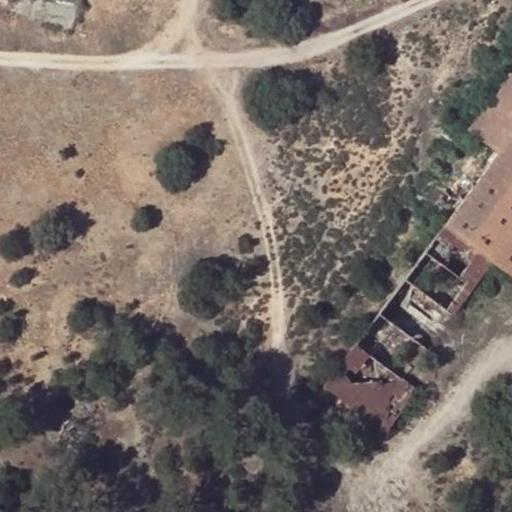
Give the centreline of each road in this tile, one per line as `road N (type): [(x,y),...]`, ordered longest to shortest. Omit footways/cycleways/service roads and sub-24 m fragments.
road 1 (track): [(0,67),(249,55),(456,0)]
road 2 (track): [(361,508),(511,341)]
